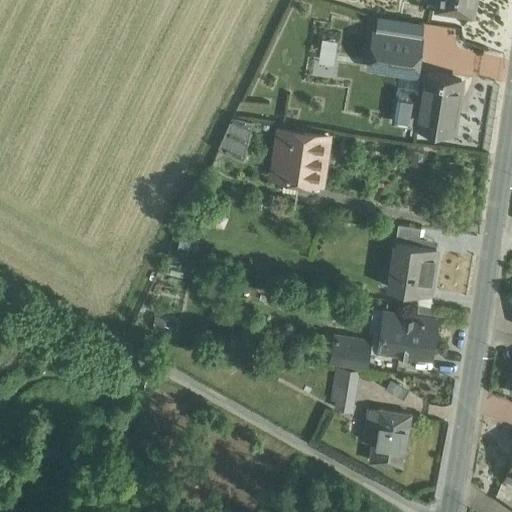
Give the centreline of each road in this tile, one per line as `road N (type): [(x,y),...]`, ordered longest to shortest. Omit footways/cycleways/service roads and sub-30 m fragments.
road 1 (residential): [(420,511),(0,271)]
road 2 (tertiary): [(452,511),(511,122)]
road 3 (track): [(116,340),(277,0)]
